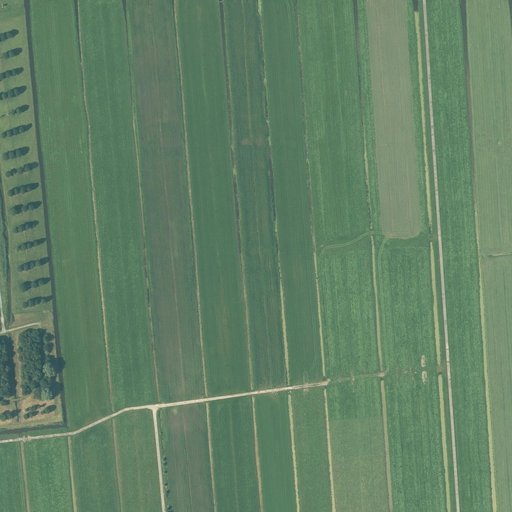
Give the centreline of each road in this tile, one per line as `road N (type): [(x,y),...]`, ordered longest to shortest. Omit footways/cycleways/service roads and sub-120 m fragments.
road 1 (track): [(421,0),(454,511)]
road 2 (track): [(296,385),(121,409),(75,432),(0,441)]
